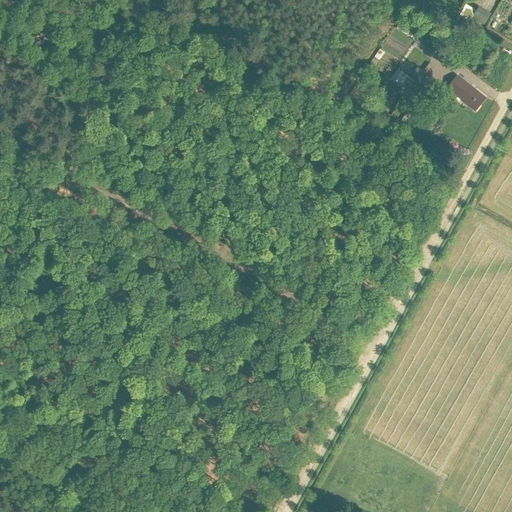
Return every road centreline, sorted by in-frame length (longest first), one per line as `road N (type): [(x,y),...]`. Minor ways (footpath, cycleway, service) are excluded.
road 1 (track): [(0,135),(381,346)]
road 2 (track): [(283,511),(459,188)]
road 3 (track): [(0,450),(113,511)]
